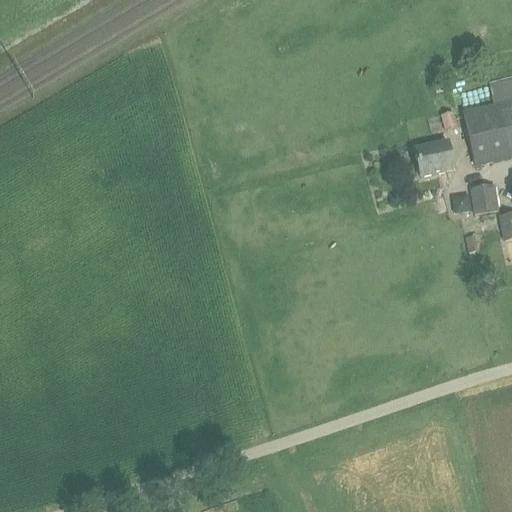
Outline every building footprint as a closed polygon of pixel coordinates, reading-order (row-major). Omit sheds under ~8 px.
[(475,168),(511,159),(511,83),(489,89),(493,108),(463,114),(475,168)] [(452,113),(439,117),(444,132),(456,129),(452,113)] [(420,179),(454,172),(447,143),(414,151),(420,179)] [(470,192),(473,218),(496,215),(493,189),(470,192)] [(503,244),(511,241),(511,217),(498,221),(503,244)]
